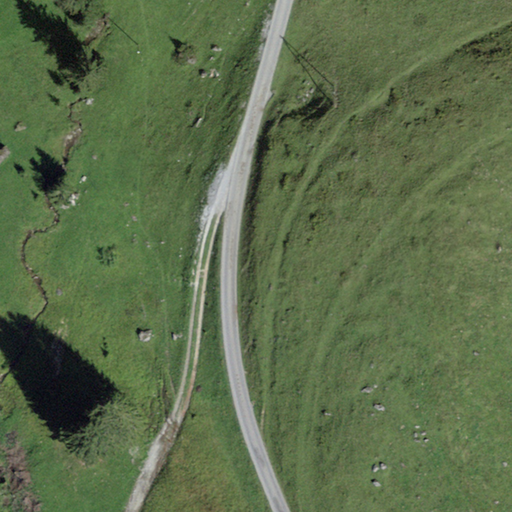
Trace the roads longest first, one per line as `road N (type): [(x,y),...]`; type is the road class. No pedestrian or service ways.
road 1 (residential): [(284,511),(249,427),(230,282),(238,193),(287,0)]
road 2 (track): [(182,407),(212,224),(245,162)]
